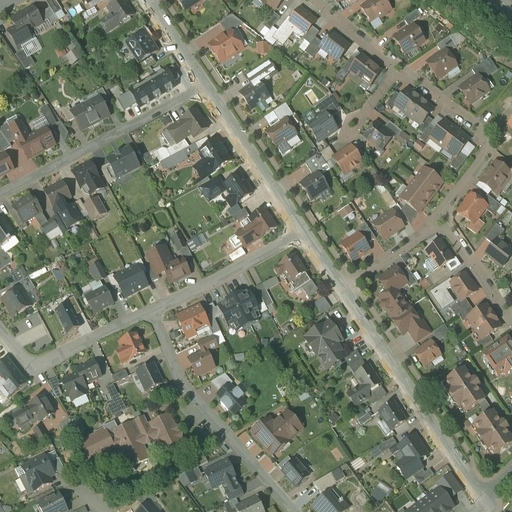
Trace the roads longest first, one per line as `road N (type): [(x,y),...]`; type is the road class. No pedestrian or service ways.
road 1 (residential): [(488,500),(342,289)]
road 2 (residential): [(152,312),(183,385),(292,511)]
road 3 (residential): [(207,85),(0,197)]
road 4 (residential): [(399,66),(488,136),(486,153),(437,216)]
road 5 (residential): [(0,330),(28,362),(38,362),(152,312)]
road 6 (residential): [(303,232),(207,85)]
road 7 (residential): [(152,312),(303,232)]
road 8 (residential): [(437,216),(511,323)]
road 9 (residential): [(437,216),(342,289)]
